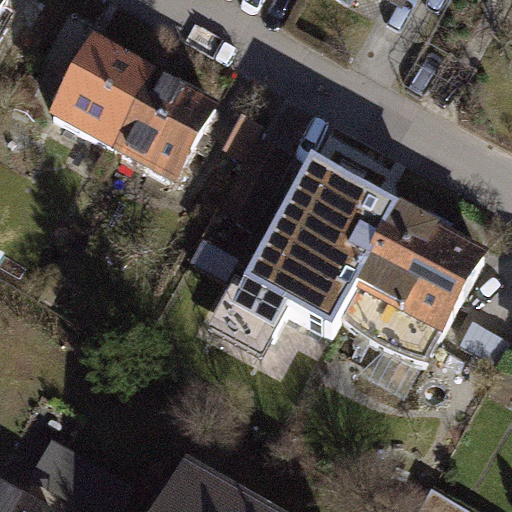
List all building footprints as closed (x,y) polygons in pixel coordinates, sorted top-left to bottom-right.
[(0,0),(0,21),(11,3),(5,0),(0,0)] [(158,83),(97,50),(57,122),(118,156),(158,83)] [(218,116),(158,83),(118,156),(179,189),(218,116)] [(229,152),(246,162),(263,133),(246,122),(229,152)] [(292,164),(262,147),(223,217),(254,234),(292,164)] [(401,220),(317,174),(235,323),(276,345),(290,319),(334,343),(344,323),(401,220)] [(486,264),(401,220),(344,323),(361,339),(382,353),(406,363),(429,369),(486,264)] [(48,458),(35,480),(81,506),(93,484),(48,458)] [(246,511),(193,482),(175,511),(246,511)] [(33,511),(0,493),(0,511),(33,511)] [(455,511),(433,499),(425,511),(455,511)]
